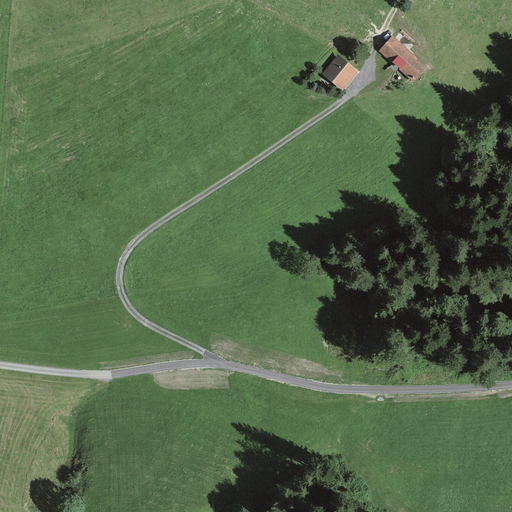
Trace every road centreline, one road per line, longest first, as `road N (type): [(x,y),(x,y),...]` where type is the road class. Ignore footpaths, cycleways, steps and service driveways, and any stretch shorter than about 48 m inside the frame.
road 1 (track): [(219,363),(139,317),(119,287),(122,260),(165,217),(353,90),(401,0)]
road 2 (track): [(511,384),(344,389),(219,363),(106,374),(0,365)]
